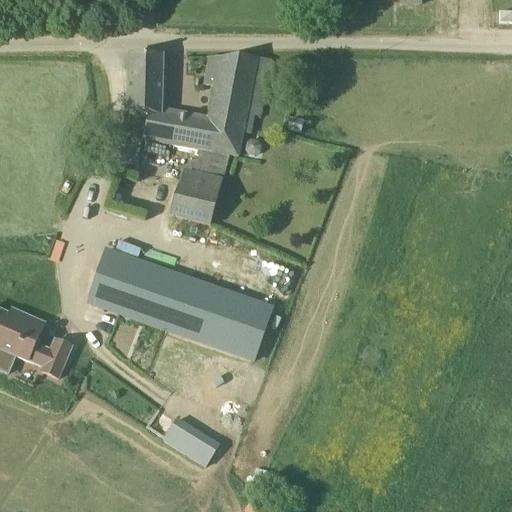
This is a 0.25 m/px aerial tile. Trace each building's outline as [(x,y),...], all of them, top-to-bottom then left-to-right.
[(228,159),(237,160),(257,60),(209,59),(208,79),(208,90),(213,91),(207,119),(161,113),(163,58),(129,58),(127,111),(149,115),(141,144),(172,149),(228,159)] [(303,124),(289,121),(287,131),(301,134),(303,124)] [(191,176),(186,175),(183,174),(170,218),(210,229),(228,159),(172,149),(170,158),(188,161),(192,159),(195,157),(201,158),(200,165),(194,164),(191,176)] [(274,310),(125,259),(106,252),(88,305),(103,311),(98,327),(113,332),(118,318),(122,319),(254,365),(274,310)] [(40,375),(58,382),(72,349),(55,342),(50,353),(36,346),(45,326),(12,312),(9,317),(0,313),(0,372),(8,376),(15,358),(19,360),(42,370),(40,375)] [(373,371),(380,349),(359,342),(352,364),(373,371)] [(177,421),(170,432),(163,443),(204,470),(218,448),(177,421)] [(244,511),(275,511),(276,510),(258,495),(244,511)]
